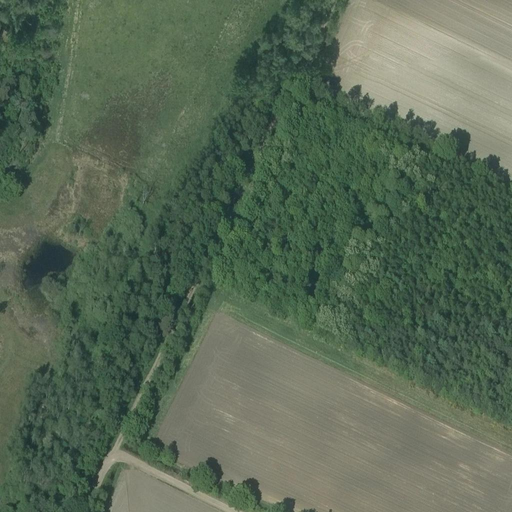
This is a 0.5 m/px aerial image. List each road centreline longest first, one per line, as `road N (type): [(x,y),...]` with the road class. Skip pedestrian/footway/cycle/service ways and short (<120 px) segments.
road 1 (track): [(336,0),(114,448)]
road 2 (track): [(238,511),(114,448)]
